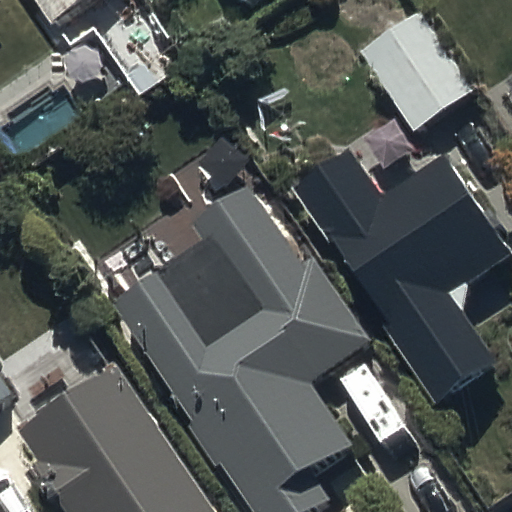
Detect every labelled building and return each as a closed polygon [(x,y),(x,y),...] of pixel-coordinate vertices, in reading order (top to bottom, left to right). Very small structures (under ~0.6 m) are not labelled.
[(35,0),(55,30),(101,0),(35,0)] [(239,0),(254,20),(283,0),(239,0)] [(417,141),(419,139),(478,100),(430,28),(368,69),(417,141)] [(357,161),(301,198),(440,413),(505,371),(461,303),(511,269),(511,258),(451,165),(386,207),(357,161)] [(101,260),(131,305),(122,311),(123,312),(255,511),(331,511),(337,508),(322,486),(363,458),(320,393),(380,353),(320,264),(307,273),(256,196),(203,231),(215,249),(167,281),(137,236),(101,260)] [(25,421),(33,434),(25,439),(54,483),(49,487),(65,511),(213,511),(124,376),(116,381),(108,367),(25,421)] [(0,378),(0,397),(8,393),(0,378)]
